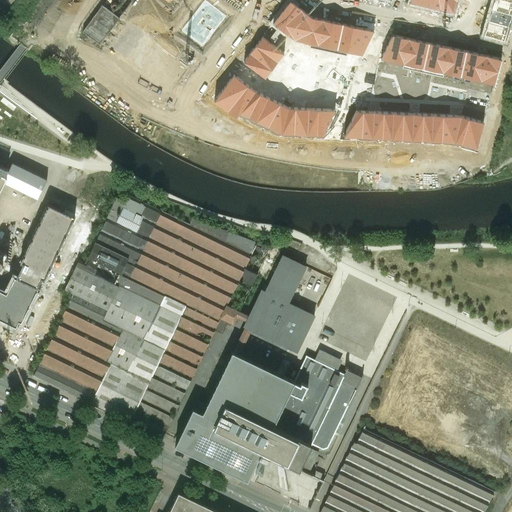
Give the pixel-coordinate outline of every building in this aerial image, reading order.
[(205,0),(182,29),(203,45),(226,16),(205,0)] [(410,0),(410,2),(454,12),(456,0),(410,0)] [(488,20),(484,35),(501,40),(503,34),(506,35),(511,14),(509,13),(511,7),(511,0),(493,0),(493,2),(496,2),(494,9),(492,8),(490,13),(491,14),(489,20),(488,20)] [(311,17),(291,2),(273,24),(295,39),(311,43),(310,46),(346,54),(347,51),(362,54),(373,31),(311,17)] [(101,5),(83,31),(100,43),(118,17),(101,5)] [(120,18),(101,43),(167,94),(186,69),(120,18)] [(501,59),(393,35),(381,59),(495,82),(501,59)] [(284,53),(263,37),(244,62),(265,78),(284,53)] [(255,91),(234,75),(214,100),(236,116),(240,112),(282,133),(322,134),(335,110),(289,108),(255,91)] [(461,115),(357,111),(343,136),(454,141),(476,147),(483,122),(461,115)] [(0,191),(4,183),(38,199),(47,179),(13,163),(6,176),(0,173),(0,191)] [(190,225),(128,195),(125,202),(123,206),(119,215),(115,222),(107,218),(85,262),(79,259),(65,289),(74,293),(34,375),(34,376),(88,402),(88,401),(91,403),(90,404),(163,439),(215,330),(216,331),(222,334),(228,322),(233,324),(237,317),(240,312),(269,251),(269,249),(257,243),(193,219),(190,225)] [(125,202),(117,198),(110,211),(119,215),(123,206),(125,202)] [(72,223),(47,211),(20,268),(22,269),(15,283),(35,293),(40,283),(43,285),(72,223)] [(119,215),(110,211),(107,218),(115,222),(119,215)] [(268,287),(264,285),(262,290),(249,316),(240,312),(237,317),(247,321),(244,326),(245,327),(251,330),(297,352),(314,316),(288,303),(306,266),(283,255),(282,257),(272,278),(268,287)] [(15,283),(13,282),(5,298),(0,295),(0,324),(16,332),(35,293),(15,283)] [(294,381),(239,355),(251,330),(245,327),(233,352),(232,351),(208,401),(205,399),(203,403),(197,400),(181,434),(179,437),(177,439),(176,440),(177,443),(175,445),(247,479),(262,452),(279,460),(299,469),(312,444),(327,451),(364,374),(348,367),(345,373),(306,356),(294,381)] [(494,491),(366,427),(357,443),(354,442),(320,511),(484,511),(487,507),(494,491)] [(220,511),(179,492),(169,511),(220,511)]
